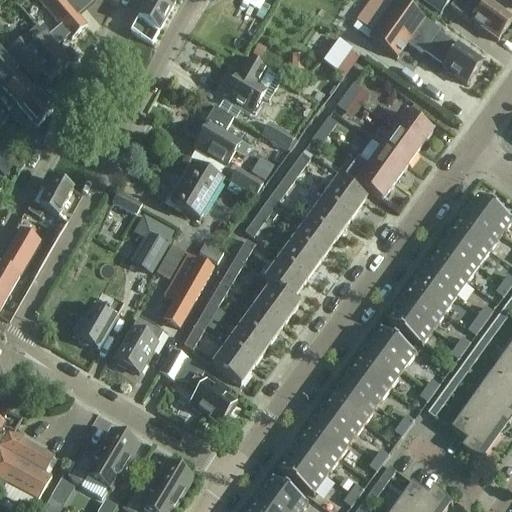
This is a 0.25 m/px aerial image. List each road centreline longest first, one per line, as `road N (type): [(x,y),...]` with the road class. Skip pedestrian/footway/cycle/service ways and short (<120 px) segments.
road 1 (residential): [(44,365),(16,334),(202,0)]
road 2 (residential): [(228,478),(470,147)]
road 3 (residential): [(136,0),(0,236)]
road 4 (residential): [(228,478),(44,365)]
